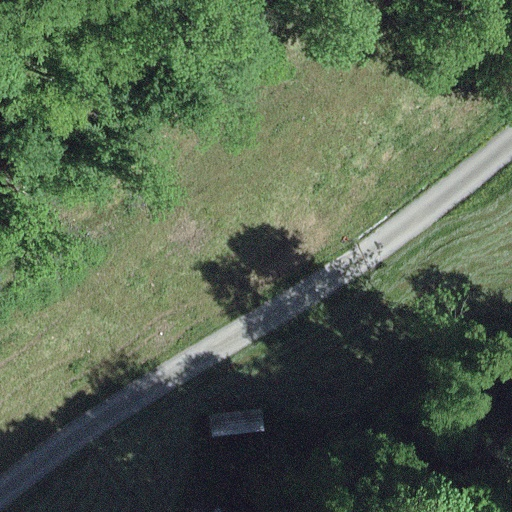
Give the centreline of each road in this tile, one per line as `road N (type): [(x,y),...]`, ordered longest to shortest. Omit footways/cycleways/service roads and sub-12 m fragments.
road 1 (track): [(371,252),(51,452),(0,495)]
road 2 (unclassified): [(511,141),(371,252)]
